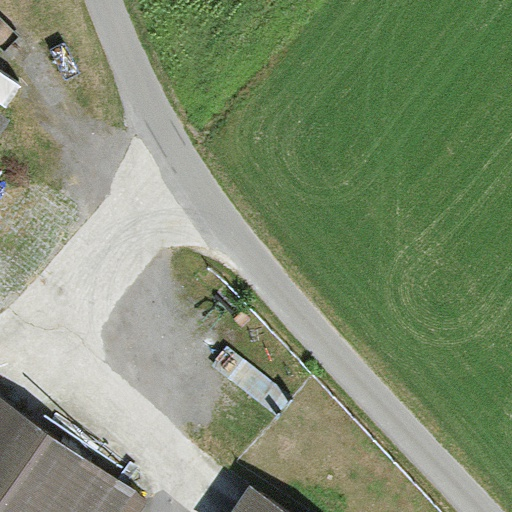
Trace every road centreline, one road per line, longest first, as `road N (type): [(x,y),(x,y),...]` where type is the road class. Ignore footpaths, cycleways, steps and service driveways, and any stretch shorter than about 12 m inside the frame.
road 1 (unclassified): [(480,511),(237,236),(153,101),(108,0)]
road 2 (unknown): [(157,511),(189,473),(185,429),(58,261)]
